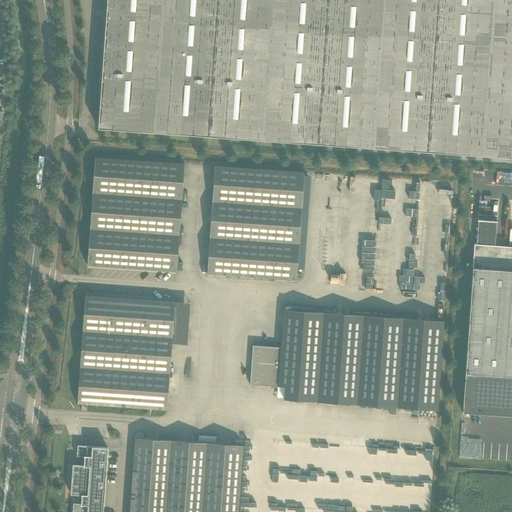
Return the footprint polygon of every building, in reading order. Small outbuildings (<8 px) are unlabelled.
[(208,136),(217,0),(107,0),(98,128),(208,136)] [(318,144),(327,0),(217,0),(208,136),(318,144)] [(428,152),(438,0),(327,0),(318,144),(428,152)] [(511,157),(511,0),(438,0),(428,152),(511,157)] [(177,272),(184,164),(95,157),(87,265),(177,272)] [(296,280),(304,172),(215,166),(207,274),(296,280)] [(511,246),(495,245),(496,222),(497,222),(497,221),(478,220),(477,221),(478,221),(476,244),(474,244),(472,268),(473,268),(465,373),(462,412),(511,415),(511,246)] [(85,295),(77,403),(87,404),(167,410),(174,302),(85,295)] [(443,321),(284,310),(281,347),(278,387),(285,387),(284,400),(437,411),(443,321)] [(278,387),(281,347),(252,345),(250,385),(278,387)] [(238,511),(243,446),(135,438),(129,511),(238,511)] [(72,511),(102,511),(107,448),(77,446),(77,456),(84,457),(84,465),(73,464),(70,494),(82,495),(81,504),(73,503),(72,511)]
